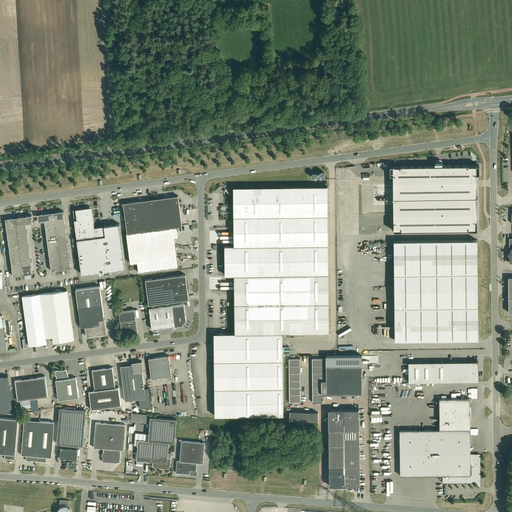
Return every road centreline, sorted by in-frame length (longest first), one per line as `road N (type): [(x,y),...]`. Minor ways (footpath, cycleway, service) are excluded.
road 1 (tertiary): [(0,168),(492,101)]
road 2 (unclassified): [(0,365),(198,337),(200,176)]
road 3 (unclassified): [(200,176),(494,137)]
road 4 (unclassified): [(251,497),(0,476)]
road 5 (unclassified): [(0,204),(200,176)]
road 6 (unclassified): [(494,326),(494,137)]
road 7 (unclassified): [(428,511),(251,497)]
road 8 (unknown): [(17,478),(23,413),(42,412),(56,415),(54,481)]
